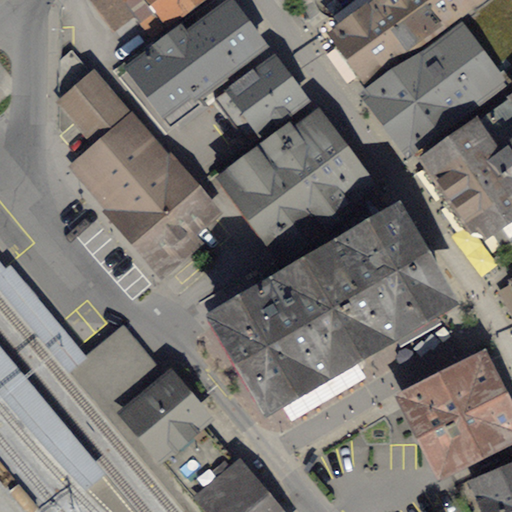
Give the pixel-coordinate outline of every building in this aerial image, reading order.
[(123,0),(92,0),(114,30),(135,14),(123,0)] [(155,0),(162,9),(141,24),(152,38),(172,23),(168,17),(191,0),(155,0)] [(383,0),(382,2),(367,13),(359,14),(355,21),(346,23),(341,32),(373,75),(455,15),(460,22),(480,8),(491,0),(383,0)] [(511,0),(491,0),(480,8),(460,22),(454,27),(456,30),(463,39),(492,78),(493,81),(511,67),(511,0)] [(171,117),(261,50),(225,2),(135,69),(171,117)] [(492,78),(463,39),(407,81),(400,80),(376,99),(419,156),(500,94),(490,80),(492,78)] [(216,100),(219,104),(247,142),(250,146),(303,107),(269,61),(216,100)] [(511,106),(506,110),(511,117),(511,67),(493,81),(511,106)] [(213,215),(169,165),(168,166),(93,76),(61,101),(101,149),(78,169),(162,271),(193,246),(186,238),(213,215)] [(213,168),(247,142),(219,104),(184,129),(213,168)] [(511,239),(511,117),(506,110),(428,165),(469,226),(491,230),(502,246),(511,239)] [(309,115),(220,182),(280,262),(363,200),(369,196),(309,115)] [(268,287),(272,294),(291,282),(339,255),(347,249),(380,230),(363,200),(280,262),(287,274),(282,276),(275,264),(260,273),(268,287)] [(339,255),(291,282),(272,294),(214,327),(248,385),(256,381),(264,395),(263,398),(277,402),(278,399),(444,303),(423,268),(415,273),(410,264),(413,263),(390,223),(380,230),(347,249),(339,255)] [(168,382),(167,383),(129,337),(95,366),(133,411),(130,414),(143,429),(140,431),(148,441),(151,439),(163,453),(166,450),(189,478),(221,452),(198,424),(201,422),(168,382)] [(444,467),(472,453),(475,368),(408,405),(444,467)] [(486,372),(475,368),(472,453),(476,461),(511,442),(511,432),(490,381),(486,372)] [(511,511),(511,472),(479,486),(486,503),(482,505),(484,511),(511,511)] [(217,511),(271,511),(238,473),(207,499),(217,511)]
